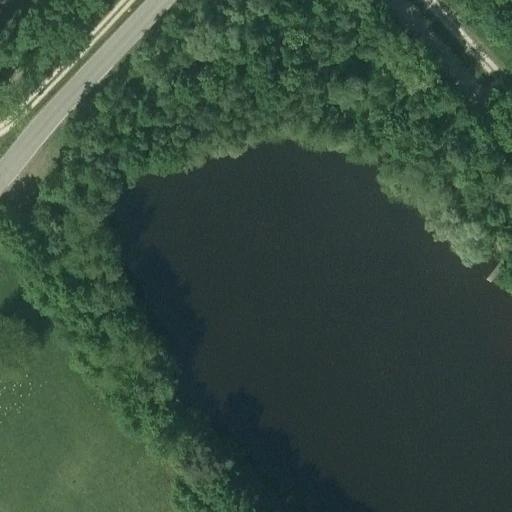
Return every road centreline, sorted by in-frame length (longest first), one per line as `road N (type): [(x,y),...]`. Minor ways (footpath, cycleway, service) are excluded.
road 1 (unclassified): [(0,166),(160,0)]
road 2 (track): [(390,0),(511,149)]
